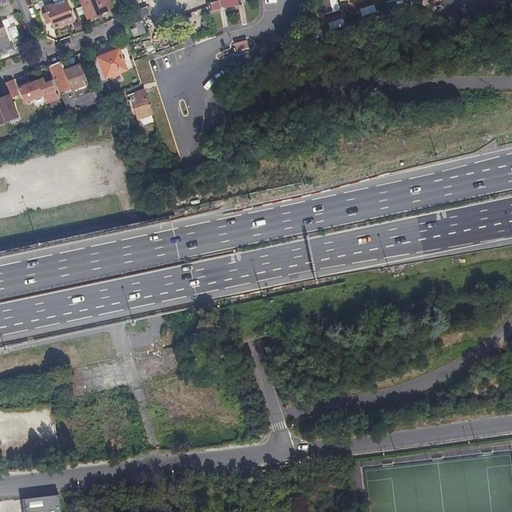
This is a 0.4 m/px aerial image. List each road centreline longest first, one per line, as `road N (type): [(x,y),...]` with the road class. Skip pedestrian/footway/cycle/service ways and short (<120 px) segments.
road 1 (motorway): [(511,174),(0,280)]
road 2 (motorway): [(0,319),(511,213)]
road 3 (unclassified): [(0,487),(511,422)]
